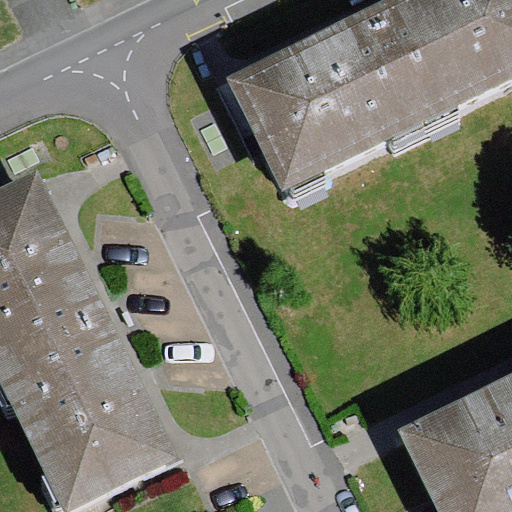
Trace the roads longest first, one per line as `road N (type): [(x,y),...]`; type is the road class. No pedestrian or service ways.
road 1 (residential): [(324,511),(274,422),(104,54)]
road 2 (unclassified): [(104,54),(216,0)]
